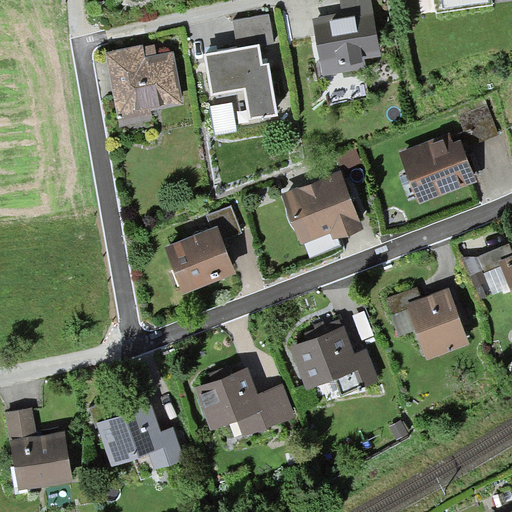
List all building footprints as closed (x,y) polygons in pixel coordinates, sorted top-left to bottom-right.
[(245,115),(275,111),(266,43),(276,42),(272,14),(233,19),(237,45),(211,48),(202,50),(208,93),(242,88),(245,115)] [(323,59),(380,55),(377,15),(336,18),(320,19),(323,59)] [(121,116),(187,103),(176,48),(148,54),(147,50),(146,41),(107,49),(121,116)] [(236,100),(215,103),(219,132),(240,129),(236,100)] [(420,196),(476,174),(464,143),(458,129),(402,151),(420,196)] [(337,237),(366,225),(349,184),(343,169),(284,193),(304,242),(334,230),(337,237)] [(186,291),(238,271),(224,235),(219,223),(167,244),(186,291)] [(511,248),(509,242),(478,255),(495,294),(511,286),(511,248)] [(427,356),(471,340),(461,312),(451,286),(423,296),(419,285),(387,297),(400,334),(416,328),(427,356)] [(362,340),(378,334),(367,308),(351,314),(362,340)] [(345,387),(379,373),(366,341),(356,345),(346,321),(323,331),(292,344),(308,383),(338,371),(345,387)] [(242,436),(298,415),(285,381),(260,391),(250,365),(223,376),(195,386),(212,430),(236,420),(242,436)] [(153,469),(186,457),(173,424),(163,428),(152,400),(132,407),(98,420),(115,465),(147,454),(153,469)] [(21,487),(75,477),(66,427),(39,432),(33,404),(6,410),(21,487)]
